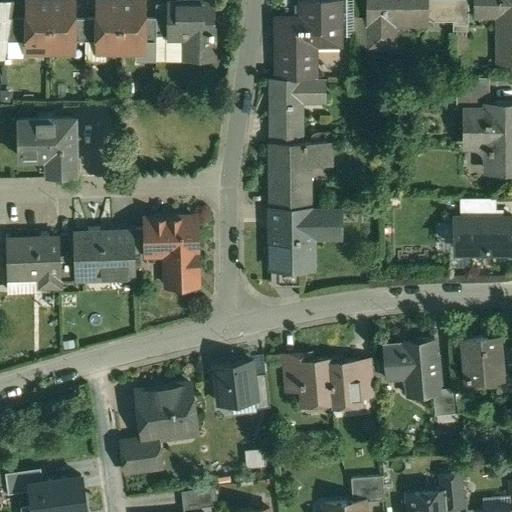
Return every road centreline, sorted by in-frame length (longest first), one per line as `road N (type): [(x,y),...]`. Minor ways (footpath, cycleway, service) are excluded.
road 1 (residential): [(230,327),(376,299),(511,295)]
road 2 (residential): [(0,391),(230,327)]
road 3 (residential): [(0,201),(229,184)]
road 4 (residential): [(229,184),(257,0)]
road 5 (residential): [(230,327),(229,184)]
